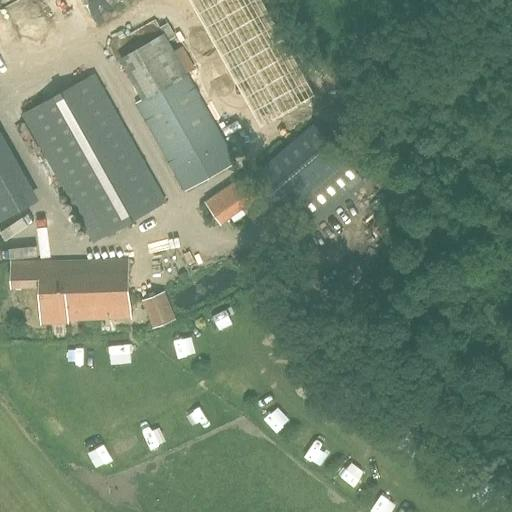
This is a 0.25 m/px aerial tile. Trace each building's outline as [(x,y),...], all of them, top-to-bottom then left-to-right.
[(26,0),(26,13),(67,14),(66,0),(26,0)] [(113,31),(117,42),(151,29),(147,18),(113,31)] [(144,99),(137,103),(186,191),(236,163),(164,34),(121,58),(144,99)] [(94,75),(23,114),(95,242),(165,202),(94,75)] [(304,231),(364,179),(314,121),(254,173),(304,231)] [(0,209),(14,204),(0,170),(0,209)] [(247,175),(207,204),(220,223),(261,195),(247,175)] [(161,270),(162,256),(148,255),(146,268),(161,270)] [(69,321),(69,319),(131,317),(129,260),(11,263),(12,288),(41,287),(42,322),(69,321)] [(165,293),(142,301),(153,329),(176,320),(165,293)] [(61,417),(64,429),(90,422),(87,410),(61,417)]
